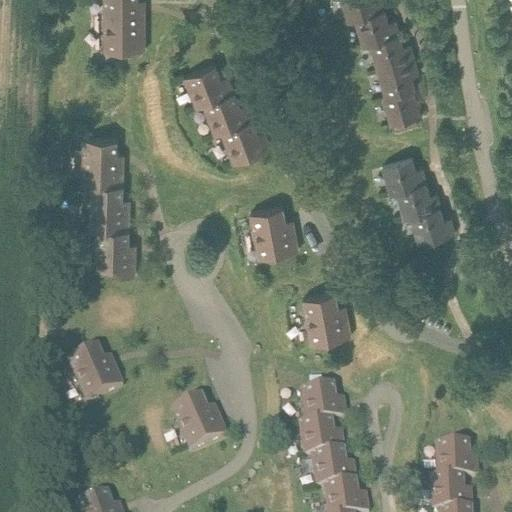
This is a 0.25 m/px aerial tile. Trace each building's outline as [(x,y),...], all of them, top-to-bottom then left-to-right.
[(103,0),(104,51),(144,51),(144,11),(137,11),(137,3),(136,0),(103,0)] [(341,0),(348,22),(355,20),(385,12),(382,2),(375,4),(373,0),(341,0)] [(363,47),(370,45),(399,35),(396,26),(389,28),(388,25),(385,12),(355,20),(363,47)] [(376,67),(413,58),(411,51),(404,53),(403,49),(399,35),(370,45),(376,67)] [(376,67),(385,95),(412,89),(415,88),(410,73),(409,70),(416,68),(413,58),(376,67)] [(197,108),(203,105),(234,93),(231,84),(224,87),(222,83),(215,65),(185,76),(197,108)] [(415,117),(420,116),(416,103),(412,89),(385,95),(382,96),(391,125),(395,123),(397,130),(417,124),(415,117)] [(215,136),(222,133),(252,121),(249,112),(242,115),(241,111),(234,93),(203,105),(215,136)] [(252,121),(222,133),(234,163),(271,149),(268,140),(261,143),(259,138),(252,121)] [(83,138),(82,184),(89,185),(122,185),(123,162),(116,162),(116,158),(116,139),(83,138)] [(390,194),(397,192),(426,184),(424,175),(417,177),(416,173),(412,158),(382,166),(390,194)] [(404,219),(411,217),(440,209),(438,200),(431,201),(430,198),(426,184),(397,192),(404,219)] [(122,185),(89,185),(88,230),(95,230),(128,230),(129,208),(121,207),(122,202),(122,185)] [(282,207),(250,212),(259,258),(298,250),(294,228),(287,229),(286,226),(282,207)] [(418,243),(454,234),(452,224),(445,226),(444,223),(440,209),(411,217),(418,243)] [(128,230),(95,230),(94,275),(134,276),(135,253),(128,253),(128,249),(128,230)] [(335,292),(302,299),(311,343),(351,336),(346,314),(339,315),(338,311),(335,292)] [(97,346),(67,360),(86,402),(123,386),(114,365),(107,368),(105,364),(97,346)] [(301,389),(306,422),(346,417),(344,407),(337,409),(337,406),(334,384),(301,389)] [(201,395),(171,409),(190,451),(227,435),(217,414),(211,417),(209,413),(201,395)] [(332,419),(299,423),(304,456),(344,450),(342,440),(335,441),(335,438),(332,419)] [(436,444),(437,476),(463,476),(478,476),(477,467),(470,467),(470,463),(469,442),(436,444)] [(344,450),(311,455),(316,487),(324,486),(356,481),(355,471),(348,472),(347,470),(344,450)] [(437,476),(430,477),(431,511),(438,510),(472,509),(471,499),(464,500),(464,494),(463,476),(437,476)] [(356,481),(324,486),(327,511),(368,511),(367,502),(360,503),(359,500),(356,481)] [(79,511),(114,511),(107,492),(76,502),(79,511)]
